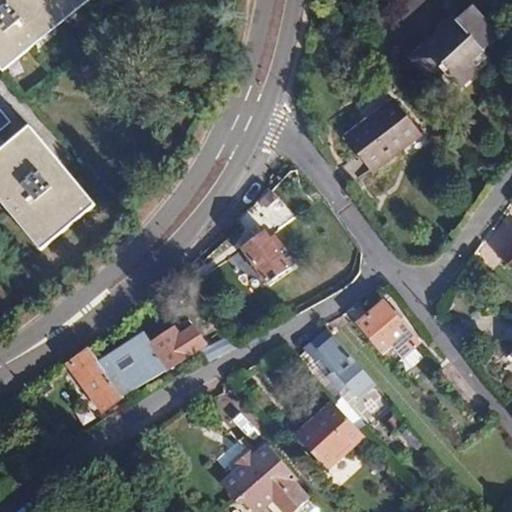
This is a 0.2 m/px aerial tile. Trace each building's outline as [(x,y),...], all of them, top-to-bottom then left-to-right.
[(0,66),(3,70),(89,0),(78,0),(0,64),(0,66)] [(0,0),(0,64),(78,0),(0,0)] [(444,37),(441,34),(412,62),(429,81),(440,70),(445,75),(448,73),(457,82),(458,83),(473,70),(476,73),(489,60),(484,54),(499,41),(472,12),(459,24),(444,37)] [(455,21),(441,34),(444,37),(459,24),(455,21)] [(491,63),(489,60),(476,73),(473,70),(458,83),(463,89),(491,63)] [(440,70),(429,81),(433,85),(445,75),(440,70)] [(448,73),(445,75),(453,85),(457,82),(448,73)] [(384,97),(337,138),(365,170),(412,128),(384,97)] [(20,134),(0,150),(0,189),(46,245),(95,204),(59,162),(30,126),(20,134)] [(278,212),(290,190),(269,177),(256,199),(278,212)] [(0,199),(41,249),(46,245),(0,189),(0,199)] [(243,247),(267,283),(290,267),(266,231),(255,238),(243,247)] [(419,343),(384,301),(358,324),(383,353),(393,345),(403,357),(419,343)] [(123,349),(100,364),(113,383),(120,378),(129,391),(165,370),(206,344),(191,320),(147,344),(143,337),(123,349)] [(376,384),(330,330),(316,341),(306,350),(316,362),(320,358),(332,372),(328,375),(341,391),(349,384),(360,397),(376,384)] [(212,359),(238,345),(234,335),(206,349),(212,359)] [(68,364),(102,411),(122,397),(129,391),(120,378),(113,383),(100,364),(89,350),(79,357),(68,364)] [(296,436),(327,469),(364,435),(333,402),(313,420),(296,436)] [(232,474),(221,483),(237,501),(242,498),(253,511),(258,511),(274,499),(285,511),(293,511),(309,498),(294,480),(298,478),(268,443),(254,455),(239,468),(232,474)] [(235,464),(239,468),(254,455),(250,450),(235,464)]
